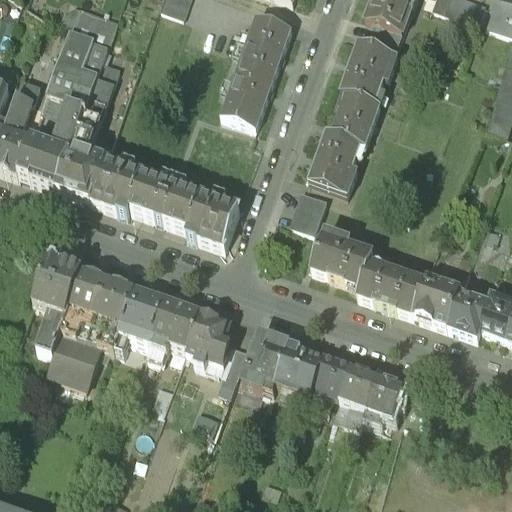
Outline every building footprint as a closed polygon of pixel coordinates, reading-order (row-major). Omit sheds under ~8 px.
[(165,0),(160,17),(182,25),(190,0),(165,0)] [(256,0),(292,13),(296,0),(256,0)] [(376,0),(366,29),(381,35),(402,43),(412,17),(413,17),(419,0),(376,0)] [(485,11),(454,0),(438,0),(432,16),(478,33),(485,11)] [(511,7),(500,3),(489,36),(511,43),(511,7)] [(256,27),(221,126),(256,138),(290,39),(256,27)] [(402,43),(381,35),(377,47),(398,54),(402,43)] [(511,45),(486,139),(507,145),(511,126),(511,45)] [(346,103),(332,142),(327,140),(309,190),(348,204),(357,178),(352,176),(360,153),(365,154),(380,114),(375,112),(383,88),(388,90),(397,64),(359,50),(341,100),(346,103)] [(97,88),(60,74),(49,104),(72,112),(71,115),(85,120),(97,88)] [(118,82),(101,76),(97,88),(114,93),(118,82)] [(85,120),(57,201),(90,213),(105,171),(89,165),(114,93),(97,88),(85,120)] [(0,95),(0,156),(5,143),(0,140),(0,123),(9,99),(0,95)] [(5,143),(0,156),(0,181),(19,188),(32,152),(16,147),(18,141),(21,143),(32,112),(18,107),(5,143)] [(55,161),(32,152),(19,188),(57,201),(85,120),(71,115),(55,161)] [(240,219),(105,171),(90,213),(118,222),(117,223),(128,227),(130,221),(189,242),(187,248),(197,252),(198,251),(225,260),(240,219)] [(304,202),(292,236),(314,244),(326,210),(304,202)] [(350,251),(325,242),(311,281),(328,287),(345,293),(360,298),(357,307),(414,327),(425,293),(370,274),(373,264),(349,255),(350,251)] [(82,282),(50,271),(34,316),(51,323),(37,361),(52,367),(82,282)] [(109,292),(82,282),(52,367),(46,384),(72,393),(109,292)] [(462,299),(428,287),(425,293),(414,327),(448,339),(462,299)] [(135,301),(109,292),(72,393),(86,398),(101,356),(114,360),(135,301)] [(462,299),(448,339),(478,350),(480,341),(489,314),(488,314),(466,306),(470,295),(464,293),(462,299)] [(135,301),(114,360),(125,364),(130,350),(151,358),(167,313),(135,301)] [(511,312),(491,305),(488,314),(489,314),(480,341),(506,350),(511,333),(511,312)] [(201,325),(167,313),(151,358),(148,367),(164,373),(169,357),(187,363),(201,325)] [(228,334),(201,325),(187,363),(186,365),(198,369),(195,377),(205,381),(208,372),(224,378),(233,353),(227,350),(231,339),(228,334)] [(265,347),(262,348),(260,350),(256,361),(254,361),(247,381),(248,381),(243,394),(274,405),(276,398),(291,356),(265,347)] [(325,368),(291,356),(276,398),(311,410),(325,368)] [(236,357),(226,385),(237,389),(247,361),(236,357)] [(352,378),(325,368),(311,410),(316,412),(318,407),(327,410),(327,408),(339,413),(352,378)] [(339,413),(332,432),(359,442),(363,429),(378,387),(352,378),(339,413)] [(378,387),(363,429),(378,434),(381,427),(392,431),(405,396),(378,387)]
